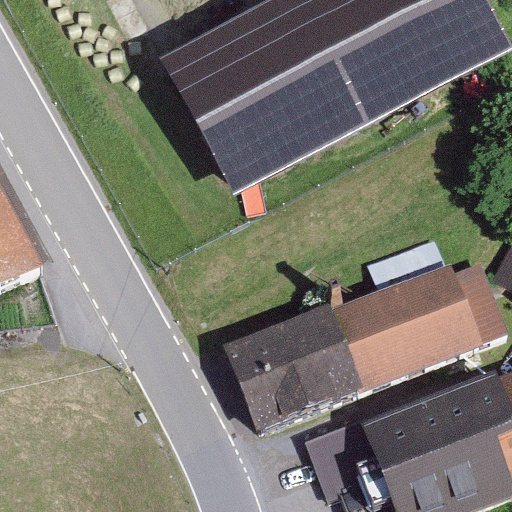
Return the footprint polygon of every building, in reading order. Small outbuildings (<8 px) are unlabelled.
[(503,43),(480,0),(312,0),(176,71),(235,183),(503,43)] [(0,283),(19,274),(0,236),(0,283)] [(472,269),(237,354),(265,432),(501,346),(472,269)] [(511,277),(501,301),(511,306),(511,277)] [(453,511),(511,492),(511,383),(366,433),(392,511),(453,511)]
